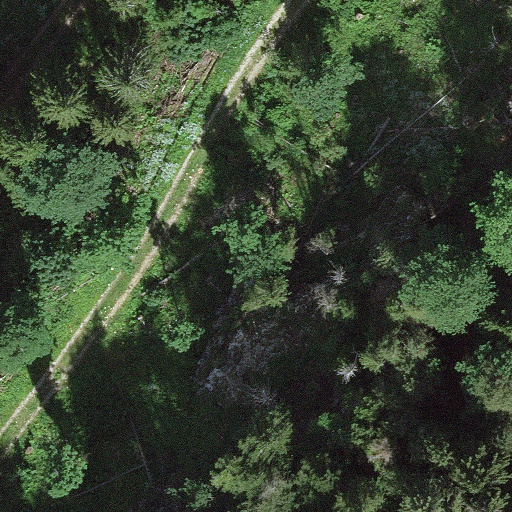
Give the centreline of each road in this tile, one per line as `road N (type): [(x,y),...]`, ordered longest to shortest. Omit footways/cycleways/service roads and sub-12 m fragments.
road 1 (track): [(0,431),(298,0)]
road 2 (track): [(79,0),(0,97)]
